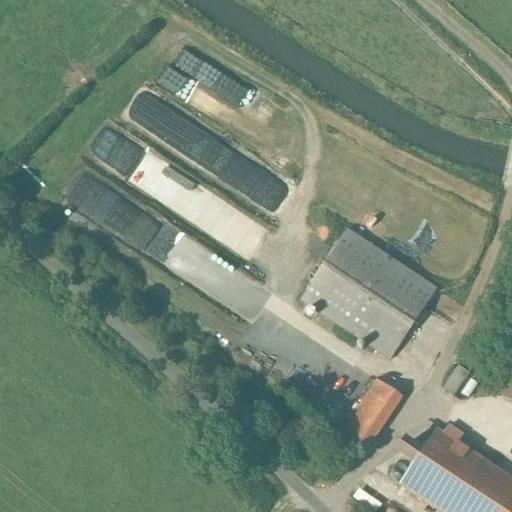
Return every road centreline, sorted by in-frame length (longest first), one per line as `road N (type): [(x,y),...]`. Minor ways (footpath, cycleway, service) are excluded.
road 1 (unclassified): [(326,511),(0,218)]
road 2 (track): [(424,0),(511,81)]
